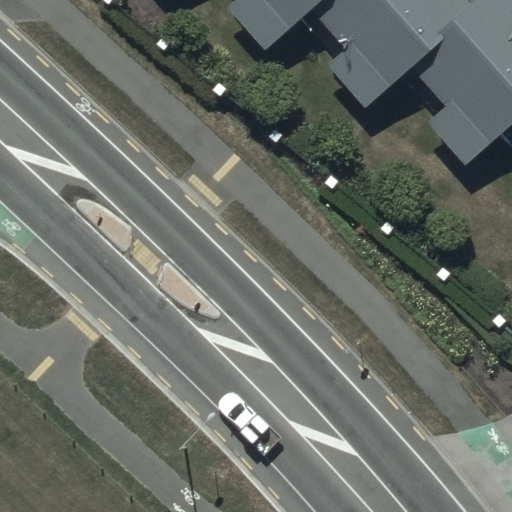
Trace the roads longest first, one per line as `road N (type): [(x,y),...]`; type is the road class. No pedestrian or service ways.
road 1 (secondary): [(0,71),(178,236),(435,511)]
road 2 (secondary): [(345,511),(122,283),(0,171)]
